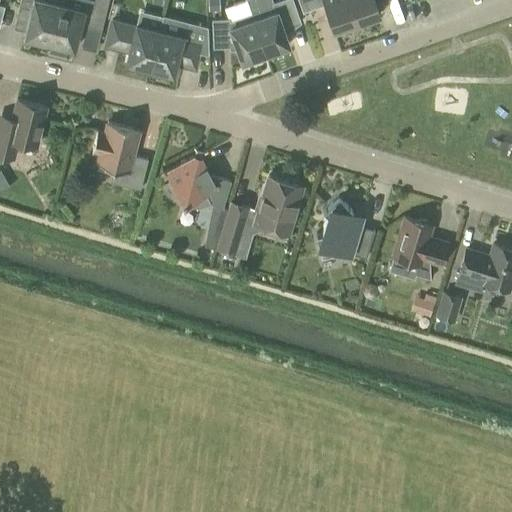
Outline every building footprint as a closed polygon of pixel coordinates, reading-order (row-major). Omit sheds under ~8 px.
[(58,4),(59,0),(19,0),(18,7),(30,10),(23,37),(27,38),(30,43),(33,44),(37,45),(42,44),(45,42),(48,43),(58,4)] [(58,4),(48,43),(51,44),(56,50),(58,51),(63,51),(66,51),(69,48),(73,49),(79,24),(101,30),(108,0),(93,0),(91,12),(58,4)] [(251,14),(265,53),(288,45),(281,26),(298,20),(291,0),(282,0),(272,4),(273,7),(251,14)] [(356,22),(347,0),(297,0),(302,13),(324,5),(333,30),(334,29),(338,31),(350,27),(352,23),(356,22)] [(347,0),(356,22),(359,21),(363,22),(375,18),(377,14),(378,14),(373,0),(347,0)] [(149,68),(158,30),(162,16),(139,10),(135,26),(111,20),(105,45),(128,51),(125,62),(131,64),(131,65),(132,67),(133,68),(134,69),(135,70),(136,70),(137,70),(138,71),(140,71),(141,70),(143,69),(144,68),(145,67),(149,68)] [(241,61),(265,53),(251,14),(230,22),(229,18),(212,19),(213,47),(229,46),(228,46),(235,43),(241,61)] [(158,30),(149,68),(153,69),(153,71),(154,72),(155,73),(155,74),(157,75),(158,76),(159,76),(161,76),(162,76),(164,76),(165,75),(167,74),(167,73),(172,74),(175,63),(194,68),(201,43),(181,38),(182,36),(158,30)] [(36,145),(45,106),(16,99),(10,126),(0,123),(0,154),(2,155),(13,158),(17,140),(36,145)] [(132,155),(138,130),(107,122),(104,134),(96,132),(92,150),(99,152),(96,163),(112,167),(111,174),(114,175),(113,183),(139,189),(147,159),(132,155)] [(206,203),(211,205),(222,208),(230,181),(212,175),(210,176),(201,159),(192,157),(165,171),(171,182),(163,186),(165,190),(168,193),(171,197),(175,199),(179,202),(184,204),(188,205),(193,205),(198,205),(202,204),(206,203)] [(258,210),(254,223),(262,226),(286,233),(301,185),(268,175),(258,210)] [(365,258),(374,229),(357,224),(360,214),(351,211),(338,196),(322,211),(326,215),(321,232),(315,234),(321,255),(339,250),(365,258)] [(248,207),(229,201),(227,209),(218,237),(215,247),(234,253),(248,207)] [(415,220),(404,216),(392,256),(418,264),(414,274),(430,279),(429,263),(439,266),(446,241),(427,235),(427,219),(415,220)] [(215,247),(218,237),(208,234),(204,246),(215,249),(215,247)] [(511,249),(493,244),(490,253),(465,246),(453,284),(480,292),(482,282),(508,290),(511,277),(511,276),(511,249)] [(454,323),(462,297),(442,291),(434,317),(454,323)] [(429,317),(435,297),(425,294),(423,299),(414,296),(410,311),(429,317)]
